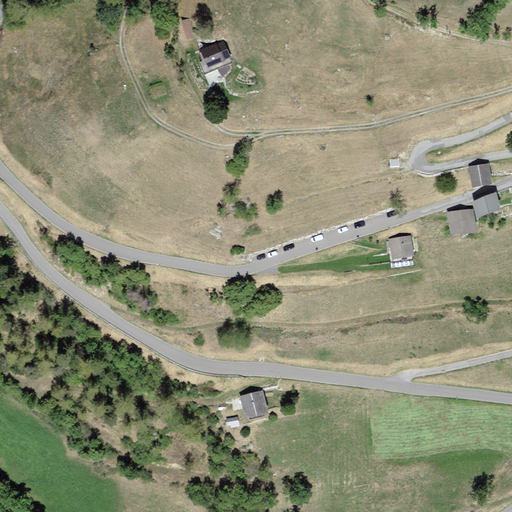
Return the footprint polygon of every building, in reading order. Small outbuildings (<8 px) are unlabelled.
[(192,18),(182,18),(183,38),(193,37),(192,18)] [(200,53),(206,69),(230,59),(223,43),(200,53)] [(491,186),(488,166),(471,169),(474,189),(491,186)] [(495,195),(474,205),(477,219),(499,215),(495,195)] [(475,235),(472,212),(449,214),(452,237),(475,235)] [(409,238),(391,241),(394,261),(412,259),(409,238)] [(267,411),(261,391),(242,397),(247,417),(267,411)]
